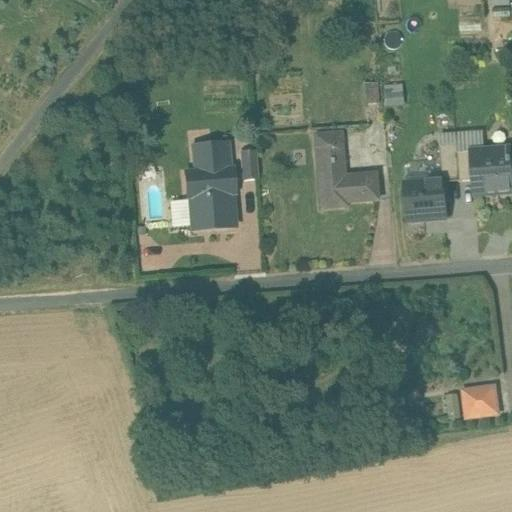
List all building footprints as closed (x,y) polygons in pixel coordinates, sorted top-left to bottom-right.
[(511,0),(492,0),(493,11),(511,10),(510,1),(511,0)] [(365,102),(379,101),(379,83),(364,83),(365,102)] [(401,94),(386,95),(387,107),(402,106),(401,94)] [(340,136),(316,138),(317,151),(341,148),(340,136)] [(228,144),(193,147),(195,172),(186,173),(188,199),(238,194),(235,168),(230,169),(228,144)] [(341,148),(317,151),(318,166),(321,166),(324,198),(345,196),(346,205),(379,202),(377,177),(344,180),(341,148)] [(511,150),(469,152),(471,180),(481,179),(482,196),(511,194),(511,150)] [(469,152),(457,153),(460,180),(471,180),(469,152)] [(255,153),(241,154),(244,181),(258,180),(255,153)] [(441,181),(402,184),(405,222),(443,219),(441,181)] [(495,389),(463,393),(467,420),(499,416),(495,389)]
